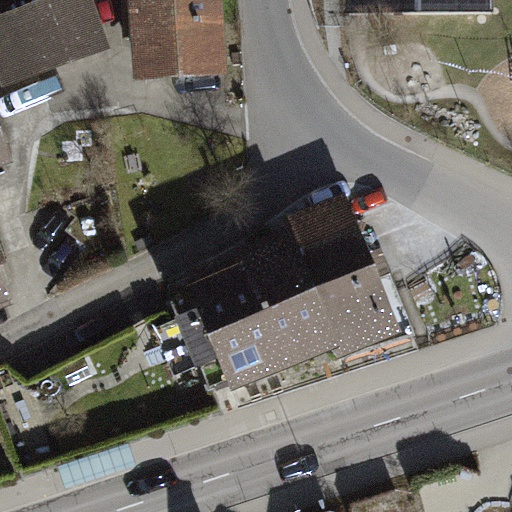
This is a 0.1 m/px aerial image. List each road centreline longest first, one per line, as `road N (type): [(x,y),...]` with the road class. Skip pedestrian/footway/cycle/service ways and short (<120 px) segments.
road 1 (primary): [(114,511),(511,383)]
road 2 (residential): [(321,129),(255,223),(0,348)]
road 3 (residential): [(511,248),(472,208),(321,129)]
road 4 (residential): [(321,129),(286,97),(259,0)]
